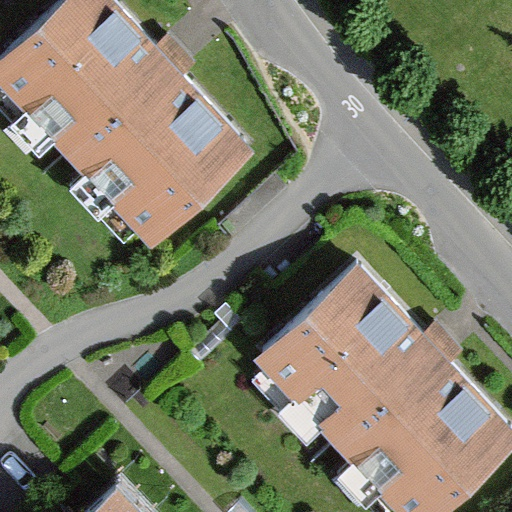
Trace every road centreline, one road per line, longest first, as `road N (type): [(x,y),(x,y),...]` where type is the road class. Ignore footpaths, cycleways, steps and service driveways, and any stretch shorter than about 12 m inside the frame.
road 1 (residential): [(371,130),(200,284),(53,346),(0,387)]
road 2 (residential): [(371,130),(511,282)]
road 3 (residential): [(279,0),(371,130)]
